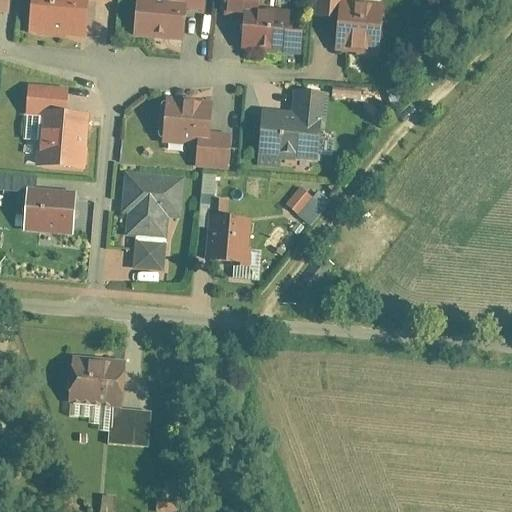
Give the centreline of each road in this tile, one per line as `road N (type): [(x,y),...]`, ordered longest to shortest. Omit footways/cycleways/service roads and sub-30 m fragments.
road 1 (residential): [(94,311),(511,348)]
road 2 (track): [(256,324),(380,158),(511,20)]
road 3 (residential): [(94,311),(105,52)]
road 4 (residential): [(228,62),(105,52)]
